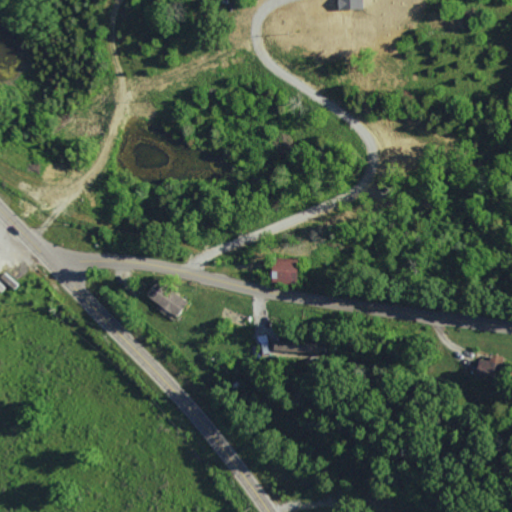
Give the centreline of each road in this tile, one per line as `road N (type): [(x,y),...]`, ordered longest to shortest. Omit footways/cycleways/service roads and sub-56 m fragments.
road 1 (secondary): [(511,328),(324,303),(160,267),(48,259)]
road 2 (primary): [(269,511),(203,424),(48,259)]
